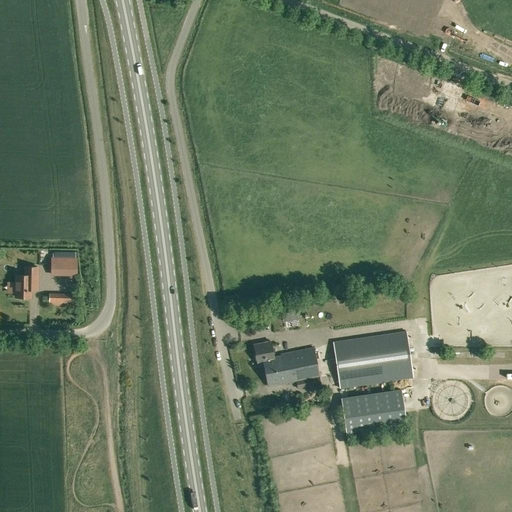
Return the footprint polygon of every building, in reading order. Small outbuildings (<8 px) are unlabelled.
[(76,259),(51,258),(51,274),(76,275),(76,259)] [(16,275),(16,297),(30,297),(30,290),(36,290),(37,267),(25,267),(25,275),(16,275)] [(77,294),(62,293),(62,306),(77,306),(77,294)] [(319,313),(277,320),(279,332),(309,327),(309,323),(320,321),(319,313)] [(406,331),(333,342),(340,388),(413,377),(406,331)] [(263,361),(274,358),(270,341),(254,344),(258,362),(263,361)] [(274,358),(263,361),(268,387),(296,381),(297,388),(320,383),(319,376),(314,347),(281,354),(282,357),(274,358)] [(407,426),(401,390),(341,398),(346,435),(407,426)]
